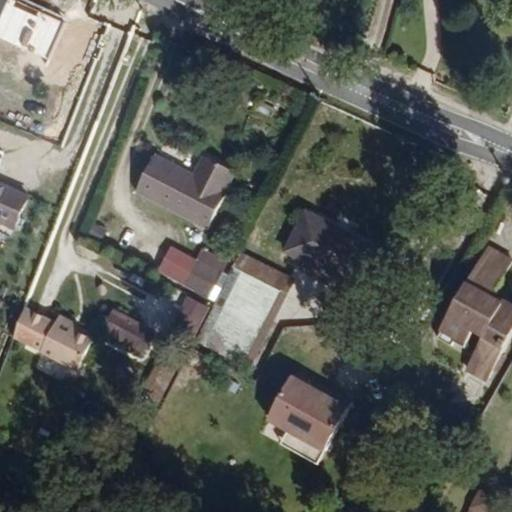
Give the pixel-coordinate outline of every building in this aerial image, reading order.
[(244,179),(216,166),(206,184),(166,165),(149,201),(217,235),(234,204),(235,198),(244,179)] [(0,216),(11,222),(23,228),(38,200),(0,180),(0,216)] [(365,259),(371,246),(310,213),(290,252),(359,288),(373,264),(365,259)] [(0,236),(3,238),(11,222),(0,216),(0,236)] [(380,250),(371,246),(365,259),(373,264),(380,250)] [(511,265),(511,260),(490,247),(440,336),(453,345),(456,340),(467,347),(477,329),(488,335),(468,366),(488,376),(511,335),(511,305),(496,295),(511,265)] [(251,256),(205,341),(219,347),(255,275),(292,294),(298,281),(251,256)] [(255,275),(219,347),(254,366),(292,294),(255,275)] [(203,322),(208,305),(191,300),(187,317),(203,322)] [(69,331),(38,315),(28,343),(55,357),(55,358),(91,376),(107,346),(83,334),(85,329),(72,324),(69,331)] [(141,355),(154,340),(126,318),(114,333),(141,355)] [(163,346),(154,340),(141,355),(150,362),(163,346)] [(360,393),(336,379),(332,387),(327,383),(327,381),(321,378),(317,376),(317,371),(309,367),(303,368),(301,366),(280,403),(299,415),(296,421),(333,442),(360,393)] [(332,387),(336,379),(325,374),(321,378),(327,381),(327,383),(332,387)] [(176,387),(164,381),(158,396),(168,402),(176,387)] [(325,455),(333,442),(296,421),(289,435),(325,455)] [(491,511),(495,493),(474,489),(468,511),(491,511)]
